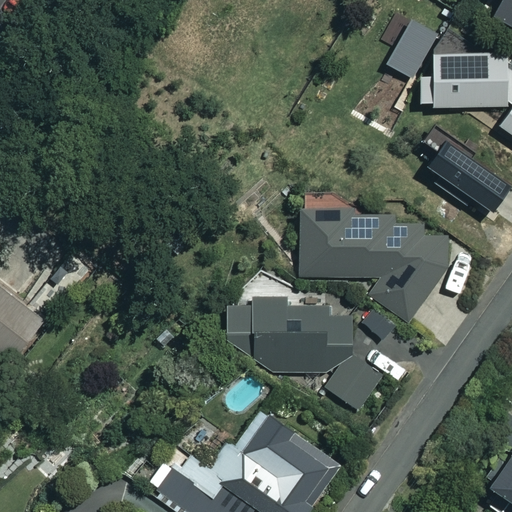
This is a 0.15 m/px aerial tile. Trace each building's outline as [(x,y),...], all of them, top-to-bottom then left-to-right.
[(511,0),(483,0),(478,10),(511,31),(511,0)] [(365,294),(375,301),(358,323),(380,339),(396,317),(403,322),(445,266),(447,234),(419,233),(420,218),(351,215),(351,207),(292,208),(293,277),(371,277),(372,284),(365,294)] [(41,319),(0,289),(0,355),(10,362),(41,319)] [(228,296),(228,305),(220,305),(217,367),(333,371),(323,386),(358,411),(394,360),(342,323),(342,310),(285,308),(285,298),(228,296)] [(511,407),(488,440),(506,453),(483,485),(511,506),(511,407)] [(337,465),(254,408),(209,472),(171,445),(144,484),(185,511),(248,511),(253,506),(260,511),(298,511),(305,502),(309,505),(337,465)]
